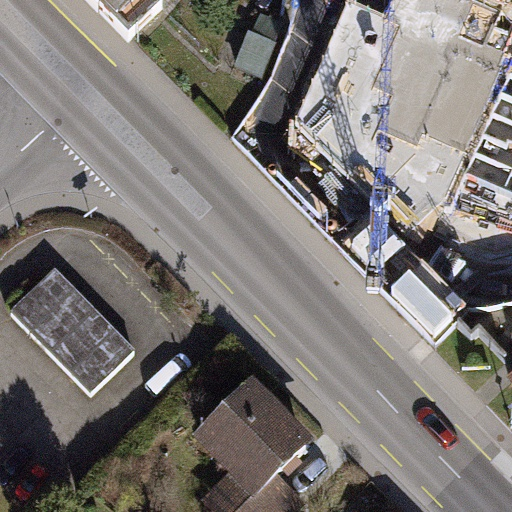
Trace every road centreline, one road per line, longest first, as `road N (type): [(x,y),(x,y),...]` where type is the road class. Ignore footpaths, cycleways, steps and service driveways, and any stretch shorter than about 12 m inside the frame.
road 1 (secondary): [(499,511),(88,98)]
road 2 (secondary): [(88,98),(0,9)]
